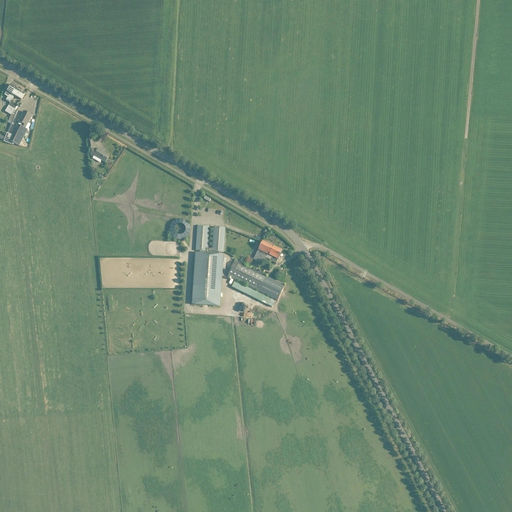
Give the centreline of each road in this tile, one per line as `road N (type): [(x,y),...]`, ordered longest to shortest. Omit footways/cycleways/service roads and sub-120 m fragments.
road 1 (tertiary): [(300,244),(0,61)]
road 2 (tertiary): [(443,511),(300,244)]
road 3 (unclassified): [(511,363),(323,249),(300,244)]
